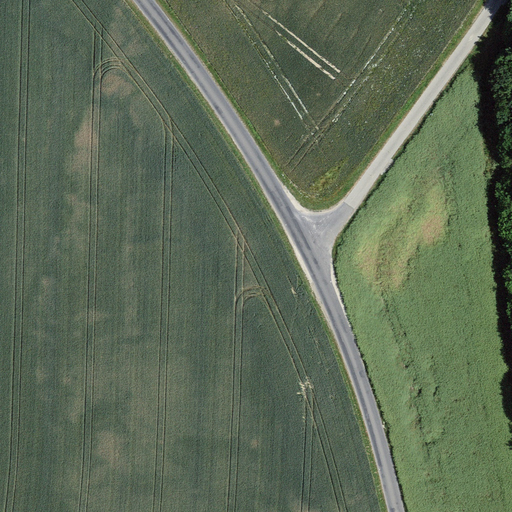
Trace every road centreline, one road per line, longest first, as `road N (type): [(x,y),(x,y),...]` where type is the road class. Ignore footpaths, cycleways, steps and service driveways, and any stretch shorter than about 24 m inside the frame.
road 1 (unclassified): [(394,511),(315,257),(205,85),(139,0)]
road 2 (track): [(315,257),(449,74),(491,0)]
